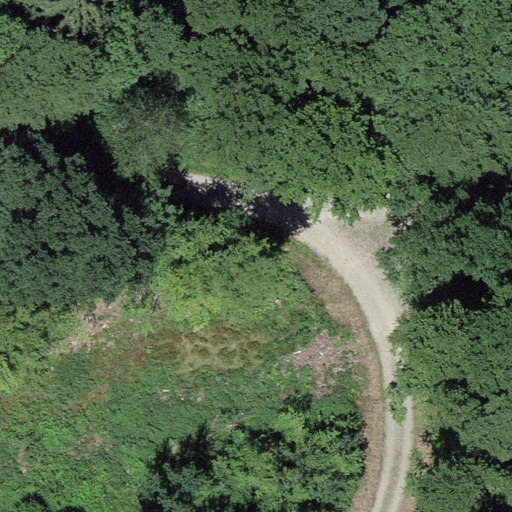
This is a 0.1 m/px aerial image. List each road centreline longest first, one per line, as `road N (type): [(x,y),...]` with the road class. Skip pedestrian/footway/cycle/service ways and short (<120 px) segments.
road 1 (track): [(383,511),(403,425),(394,339),(380,278),(345,234),(253,205),(0,156)]
road 2 (track): [(345,234),(511,184)]
